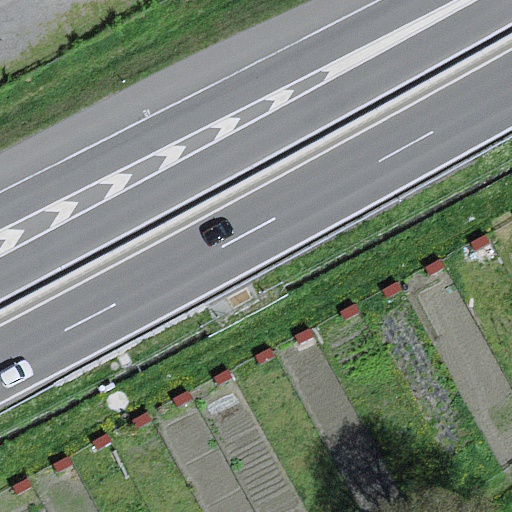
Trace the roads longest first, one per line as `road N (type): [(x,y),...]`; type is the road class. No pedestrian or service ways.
road 1 (motorway): [(0,364),(511,87)]
road 2 (motorway): [(293,91),(0,247)]
road 3 (motorway): [(293,91),(0,231)]
road 4 (motorway): [(465,0),(293,91)]
